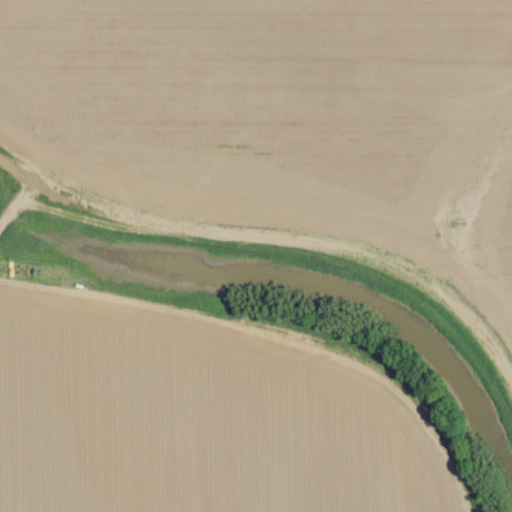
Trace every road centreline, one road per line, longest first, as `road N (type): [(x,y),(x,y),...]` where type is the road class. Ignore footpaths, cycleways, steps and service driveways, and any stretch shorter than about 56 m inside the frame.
road 1 (track): [(0,276),(268,325),(350,349),(425,403),(475,511)]
road 2 (track): [(0,223),(25,197),(43,195),(340,254),(416,280),(511,368)]
